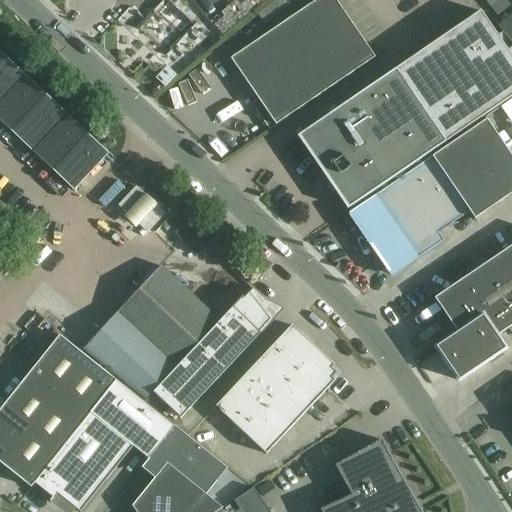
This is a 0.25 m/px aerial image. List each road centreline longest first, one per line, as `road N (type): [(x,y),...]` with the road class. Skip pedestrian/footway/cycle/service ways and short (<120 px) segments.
road 1 (unclassified): [(488,511),(394,363),(16,0)]
road 2 (unknown): [(0,139),(89,225),(112,262),(105,284),(67,311),(0,335)]
road 3 (unknown): [(211,187),(383,67),(431,0)]
road 4 (unknown): [(394,363),(320,458),(315,511)]
